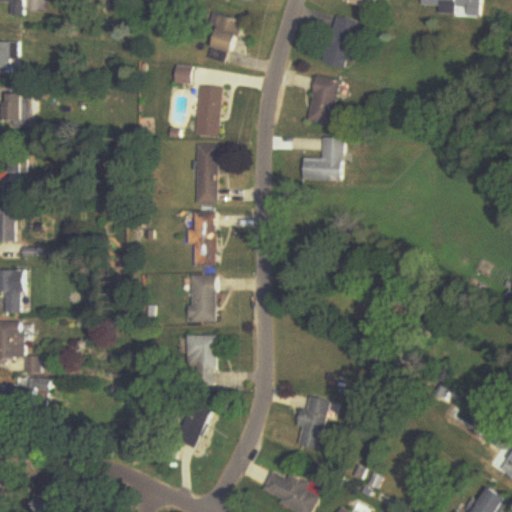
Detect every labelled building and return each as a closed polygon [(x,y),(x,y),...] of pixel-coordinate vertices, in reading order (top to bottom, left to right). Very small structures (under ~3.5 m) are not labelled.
[(32,17),(31,0),(0,0),(0,4),(19,5),(19,17),(32,17)] [(352,0),(352,3),(375,10),(377,0),(352,0)] [(486,19),(487,0),(426,0),(426,7),(445,8),(445,16),(461,17),(462,9),(472,10),(472,18),(486,19)] [(233,53),(240,55),(249,23),(227,17),(215,61),(230,65),(233,53)] [(369,26),(345,17),(329,64),(353,72),(369,26)] [(0,69),(24,70),(24,44),(0,43),(0,69)] [(181,85),(197,85),(197,69),(181,69),(181,85)] [(346,83),(322,79),(315,124),(338,128),(346,83)] [(225,139),(228,89),(204,88),(202,138),(225,139)] [(28,119),(28,97),(9,97),(9,119),(28,119)] [(349,183),(350,140),(329,140),(329,160),(310,160),(309,182),(349,183)] [(203,206),(225,206),(225,147),(203,147),(203,206)] [(22,259),(22,209),(3,209),(3,259),(22,259)] [(201,268),(222,268),(223,214),(200,214),(200,231),(195,231),(195,247),(201,247),(201,268)] [(4,315),(25,315),(25,272),(4,272),(4,315)] [(223,277),(197,277),(197,324),(223,324),(223,277)] [(1,363),(32,363),(32,374),(46,373),(46,359),(32,359),(31,324),(0,324),(1,363)] [(222,337),(193,337),(193,379),(222,379),(222,337)] [(0,404),(26,407),(28,389),(0,385),(0,404)] [(308,430),(305,448),(328,452),(336,402),(315,398),(313,412),(307,411),(304,429),(308,430)] [(220,409),(200,402),(184,444),(203,452),(220,409)] [(303,511),(320,511),(329,489),(297,476),(295,482),(277,474),(268,498),(303,511)] [(509,511),(511,509),(511,498),(494,489),(482,511),(509,511)] [(42,511),(69,511),(69,499),(42,499),(42,511)]
